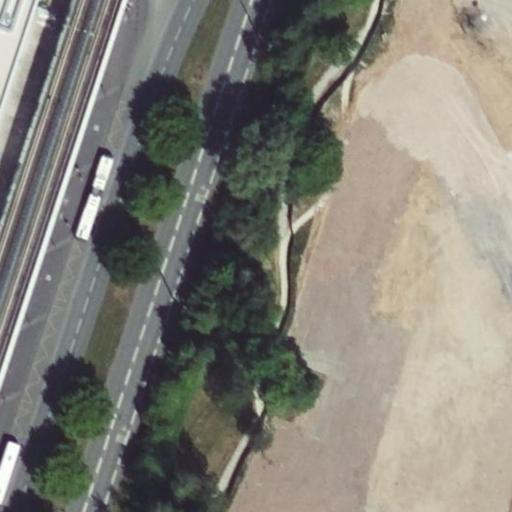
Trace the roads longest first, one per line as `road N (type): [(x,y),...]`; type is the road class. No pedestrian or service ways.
road 1 (primary): [(194,0),(152,99),(19,511)]
road 2 (primary): [(84,511),(251,0)]
